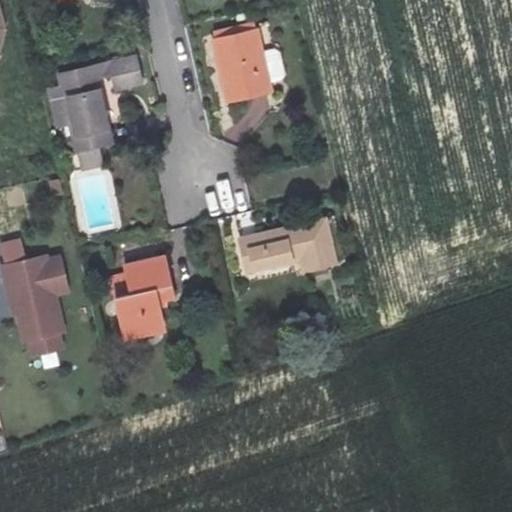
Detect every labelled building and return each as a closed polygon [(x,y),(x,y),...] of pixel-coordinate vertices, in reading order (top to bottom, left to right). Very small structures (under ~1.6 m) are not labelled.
[(257,33),(219,42),(232,101),(271,92),(257,33)] [(134,51),(60,68),(62,80),(72,122),(79,152),(111,144),(97,83),(113,78),(114,84),(115,83),(141,78),(134,51)] [(129,140),(115,83),(114,84),(113,78),(97,83),(111,144),(129,140)] [(72,122),(62,80),(50,83),(60,125),(72,122)] [(303,262),(306,273),(335,266),(325,225),(244,244),(251,275),(303,262)] [(45,258),(3,268),(13,314),(18,313),(25,341),(29,340),(58,333),(62,332),(54,295),(67,292),(59,259),(46,262),(45,258)] [(254,286),(306,273),(303,262),(251,275),(254,286)] [(170,309),(161,269),(124,279),(112,282),(118,309),(128,350),(163,341),(157,312),(170,309)] [(58,333),(29,340),(33,355),(62,349),(58,333)]
